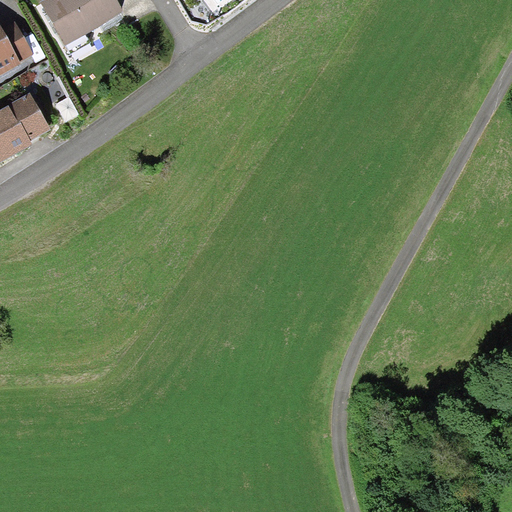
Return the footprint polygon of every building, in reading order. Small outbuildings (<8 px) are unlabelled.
[(124,16),(115,0),(48,0),(40,5),(65,49),(124,16)] [(15,22),(1,30),(20,63),(34,55),(15,22)] [(1,30),(0,27),(0,77),(21,66),(20,63),(1,30)] [(8,107),(9,108),(19,126),(21,125),(31,143),(51,132),(30,95),(8,107)] [(19,126),(9,108),(0,113),(0,166),(34,148),(31,143),(21,125),(19,126)]
